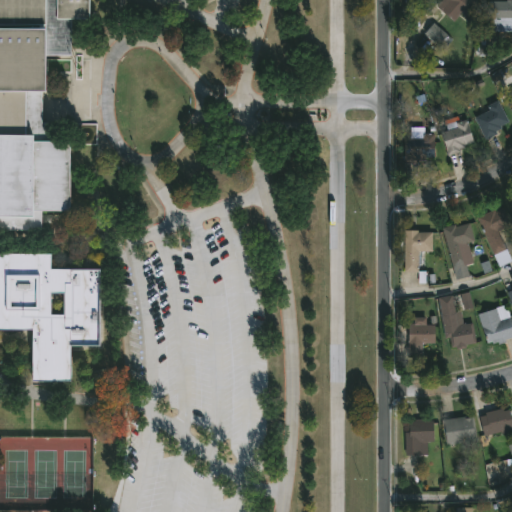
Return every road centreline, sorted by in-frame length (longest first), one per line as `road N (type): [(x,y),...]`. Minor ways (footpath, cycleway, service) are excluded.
road 1 (tertiary): [(387,511),(385,102)]
road 2 (tertiary): [(337,130),(339,511)]
road 3 (tertiary): [(385,102),(385,0),(338,100),(337,130)]
road 4 (residential): [(511,164),(444,196),(384,199)]
road 5 (residential): [(511,373),(385,390)]
